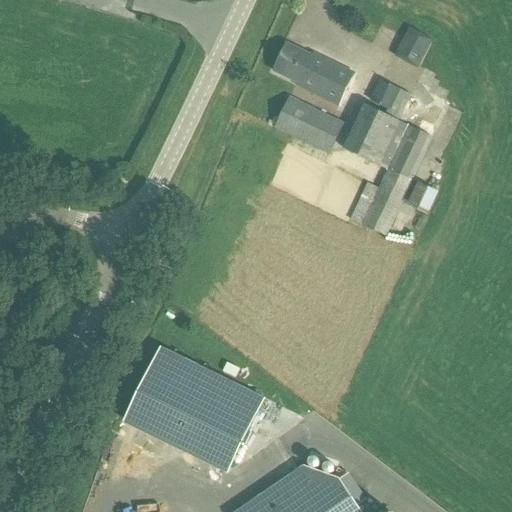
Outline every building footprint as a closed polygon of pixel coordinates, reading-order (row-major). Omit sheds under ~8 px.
[(391,52),(418,63),(428,36),(401,26),(391,52)] [(288,44),(274,72),(299,84),(297,87),(339,107),(356,73),(313,52),(312,56),(288,44)] [(365,105),(343,149),(387,171),(379,188),(368,183),(350,220),(387,236),(434,138),(409,125),(411,120),(402,116),(412,96),(381,79),(368,107),(365,105)] [(290,97),(275,128),(330,155),(345,123),(290,97)] [(262,400),(157,353),(121,431),(226,479),(262,400)] [(241,369),(228,363),(223,372),(236,378),(241,369)] [(306,468),(241,511),(360,511),(339,480),(330,477),(331,475),(324,473),(324,474),(315,471),(316,469),(309,467),(309,469),(306,468)]
